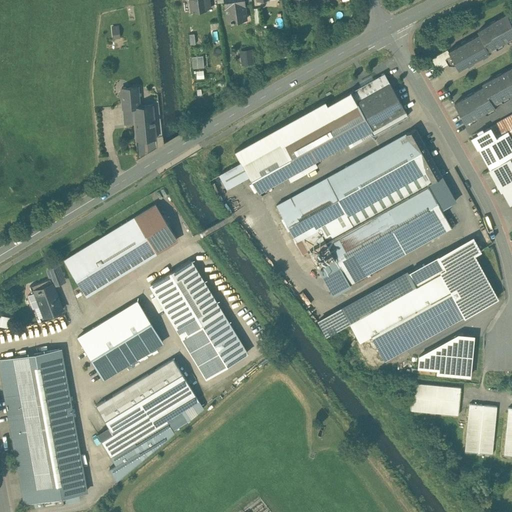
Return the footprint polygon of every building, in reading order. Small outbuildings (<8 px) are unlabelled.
[(189,0),(190,11),(210,8),(208,0),(189,0)] [(242,0),(224,0),(225,8),(224,8),(226,21),(230,20),(230,21),(233,21),(233,20),(247,18),(245,5),(243,5),(243,1),(242,0)] [(508,14),(477,31),(479,34),(487,49),(511,35),(511,20),(508,14)] [(122,37),(121,26),(113,26),(113,37),(122,37)] [(479,34),(448,51),(453,60),(458,69),(466,64),(465,62),(472,59),(473,61),(481,56),(480,54),(487,50),(488,52),(489,52),(487,49),(479,34)] [(251,50),(240,51),(241,55),(243,54),(244,63),(253,62),(251,50)] [(447,50),(431,59),(437,69),(453,60),(448,51),(447,50)] [(203,55),(191,56),(192,68),(204,67),(203,55)] [(511,67),(484,83),(485,86),(494,101),(511,91),(511,67)] [(356,102),(390,83),(384,73),(350,92),(356,102)] [(281,144),(280,141),(241,162),(249,176),(258,193),(288,176),(314,162),(370,131),(373,135),(408,116),(390,83),(356,102),(281,144)] [(137,86),(121,88),(121,90),(119,92),(120,96),(122,98),(123,108),(132,107),(134,123),(132,106),(138,106),(137,86)] [(485,86),(454,103),(464,121),(495,104),(494,101),(485,86)] [(280,141),(281,144),(356,102),(350,92),(327,105),(325,101),(234,151),(240,163),(241,162),(280,141)] [(138,106),(132,106),(134,123),(136,140),(156,138),(153,105),(138,106)] [(511,114),(491,126),(497,137),(508,131),(511,138),(511,114)] [(491,126),(473,137),(479,148),(480,147),(497,137),(491,126)] [(415,128),(335,173),(361,220),(427,183),(441,175),(415,128)] [(511,138),(508,131),(497,137),(480,147),(492,168),(511,158),(511,157),(511,138)] [(511,159),(511,158),(492,168),(490,169),(502,190),(511,184),(511,159)] [(227,189),(249,176),(241,162),(240,163),(219,175),(227,189)] [(314,162),(288,176),(291,182),(317,167),(314,162)] [(361,220),(335,173),(276,205),(296,241),(301,238),(318,229),(324,240),(307,249),(321,274),(338,265),(349,284),(451,227),(427,183),(361,220)] [(511,184),(502,190),(510,206),(511,204),(511,184)] [(155,204),(64,259),(86,294),(176,239),(155,204)] [(318,229),(301,238),(307,249),(324,240),(318,229)] [(438,256),(445,269),(440,272),(464,316),(496,298),(471,254),(478,250),(471,238),(438,256)] [(438,256),(408,272),(415,286),(440,272),(445,269),(438,256)] [(246,353),(189,260),(150,284),(207,376),(246,353)] [(59,265),(52,268),(56,279),(63,277),(59,265)] [(349,284),(338,265),(321,274),(330,290),(336,292),(349,284)] [(56,279),(52,268),(47,270),(52,284),(52,285),(64,280),(63,277),(56,279)] [(408,272),(341,309),(348,323),(360,316),(415,286),(408,272)] [(415,286),(360,316),(378,348),(385,361),(464,316),(440,272),(415,286)] [(50,277),(29,285),(32,293),(35,292),(35,291),(52,284),(50,277)] [(52,284),(35,291),(35,292),(40,305),(43,304),(47,313),(43,314),(44,315),(61,309),(55,292),(53,293),(51,286),(53,285),(52,285),(52,284)] [(35,292),(32,293),(28,294),(33,308),(35,307),(40,305),(35,292)] [(137,300),(77,337),(102,378),(126,363),(136,357),(162,341),(137,300)] [(43,304),(40,305),(35,307),(39,317),(44,315),(43,314),(47,313),(43,304)] [(341,309),(319,321),(326,335),(348,323),(341,309)] [(8,326),(9,315),(2,315),(1,325),(8,326)] [(469,376),(473,336),(457,335),(419,356),(417,368),(437,369),(437,373),(469,376)] [(59,349),(0,359),(0,361),(26,503),(44,499),(77,494),(85,492),(75,437),(59,349)] [(136,357),(126,363),(129,368),(139,362),(136,357)] [(173,358),(95,405),(109,427),(97,434),(109,454),(181,410),(198,399),(173,358)] [(461,388),(413,383),(410,410),(458,415),(461,388)] [(198,399),(181,410),(187,420),(203,407),(198,399)] [(496,406),(469,403),(465,451),(492,454),(496,406)] [(181,410),(109,454),(115,464),(109,468),(116,480),(174,432),(172,430),(187,420),(181,410)] [(77,494),(44,499),(45,505),(53,504),(63,502),(78,499),(77,494)]
